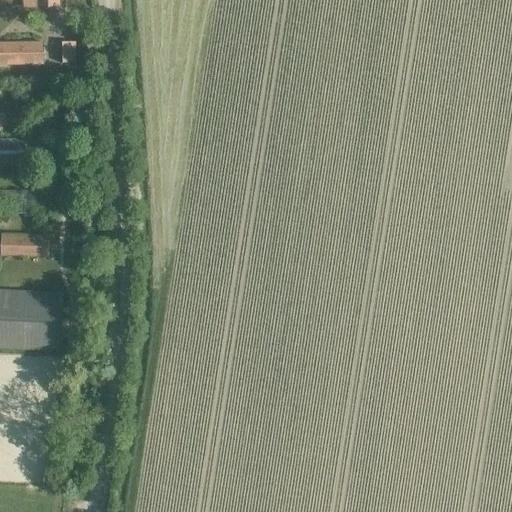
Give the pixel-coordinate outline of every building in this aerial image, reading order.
[(23,0),(24,10),(60,9),(60,0),(23,0)] [(0,65),(42,65),(42,45),(0,45),(0,65)] [(50,142),(0,142),(0,168),(50,169),(50,142)] [(50,256),(50,238),(2,236),(1,253),(50,256)] [(0,346),(57,350),(60,295),(0,291),(0,346)]
